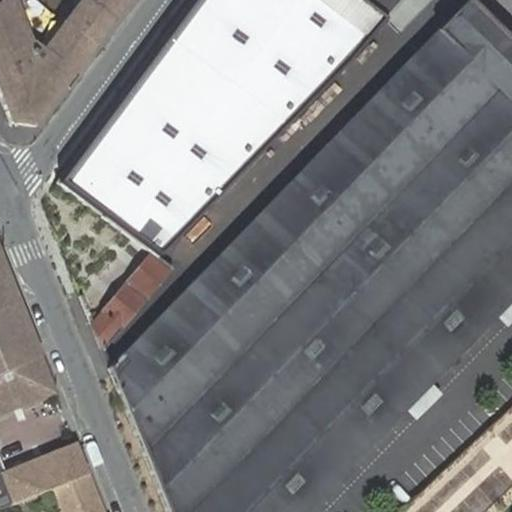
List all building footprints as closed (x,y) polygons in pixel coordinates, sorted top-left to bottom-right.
[(71,0),(32,54),(10,0),(0,0),(0,98),(12,131),(29,134),(128,0),(71,0)] [(380,19),(355,0),(191,0),(55,184),(151,255),(380,19)] [(355,0),(380,19),(397,0),(355,0)] [(397,0),(380,19),(397,32),(427,0),(397,0)] [(511,41),(469,0),(464,0),(434,31),(494,90),(511,107),(511,41)] [(434,31),(108,369),(142,454),(494,90),(434,31)] [(511,107),(494,90),(142,454),(165,511),(187,511),(511,178),(511,107)] [(511,178),(187,511),(305,511),(511,300),(511,178)] [(0,416),(53,394),(54,379),(0,246),(0,511),(53,488),(62,511),(106,511),(78,442),(73,444),(6,470),(0,456),(0,416)] [(102,354),(103,353),(102,351),(171,269),(161,262),(151,255),(93,323),(90,326),(102,354)] [(425,485),(492,421),(473,402),(406,465),(425,485)]
